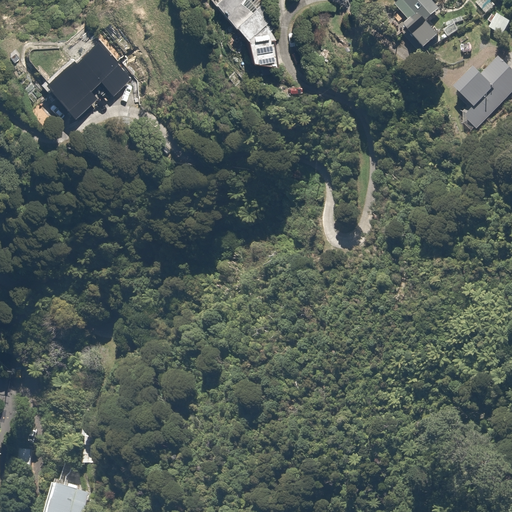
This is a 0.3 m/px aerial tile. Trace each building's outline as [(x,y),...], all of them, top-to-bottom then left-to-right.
[(274,39),(247,0),(210,0),(243,40),(248,62),(273,65),(274,39)] [(397,0),(398,1),(394,4),(408,23),(406,25),(422,47),(440,33),(429,19),(441,9),(434,0),(397,0)] [(506,17),(494,0),(478,0),(474,3),(490,27),(506,17)] [(511,92),(511,70),(499,59),(484,75),(475,66),(453,90),(474,108),(464,118),(478,130),(511,92)] [(65,66),(44,79),(63,105),(82,91),(65,66)] [(31,466),(33,448),(14,446),(12,464),(31,466)] [(87,511),(93,488),(57,480),(49,511),(87,511)]
